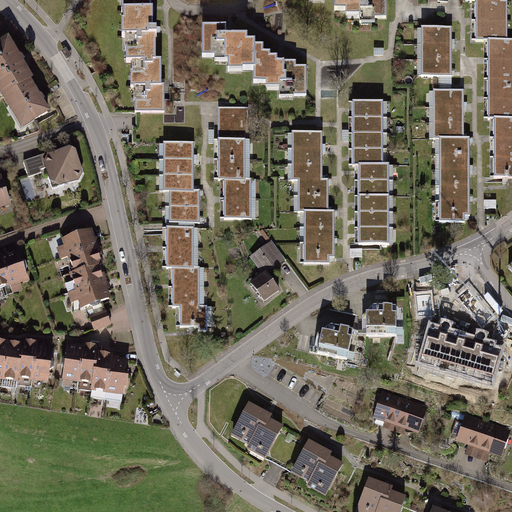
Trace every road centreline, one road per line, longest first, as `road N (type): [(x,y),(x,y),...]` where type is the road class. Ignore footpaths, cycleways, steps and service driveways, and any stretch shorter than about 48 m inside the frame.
road 1 (residential): [(171,405),(148,348),(91,117),(55,54),(4,0)]
road 2 (residential): [(232,362),(321,421),(432,466),(511,487)]
road 3 (residential): [(471,247),(334,290),(232,362)]
road 4 (residential): [(171,405),(205,454),(277,511)]
